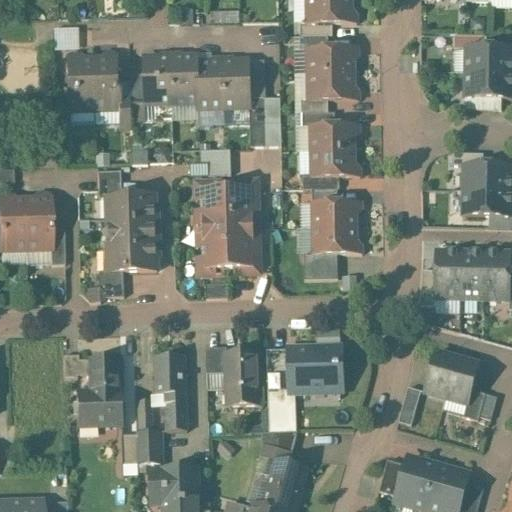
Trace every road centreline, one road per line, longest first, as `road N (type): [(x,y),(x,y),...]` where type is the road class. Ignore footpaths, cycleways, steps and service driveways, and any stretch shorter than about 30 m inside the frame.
road 1 (residential): [(0,322),(383,311)]
road 2 (residential): [(353,511),(395,367),(395,336),(383,311)]
road 3 (residential): [(383,311),(400,283),(406,249),(405,134)]
road 4 (residential): [(405,134),(403,0)]
